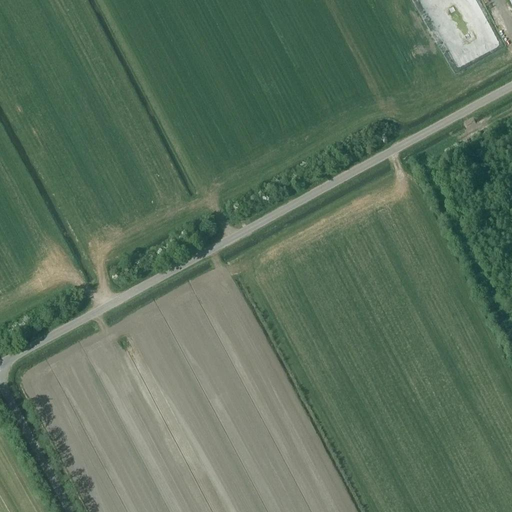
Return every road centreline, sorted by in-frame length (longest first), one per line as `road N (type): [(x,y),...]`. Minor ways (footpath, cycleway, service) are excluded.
road 1 (unclassified): [(0,363),(511,84)]
road 2 (unclassified): [(68,511),(0,380)]
